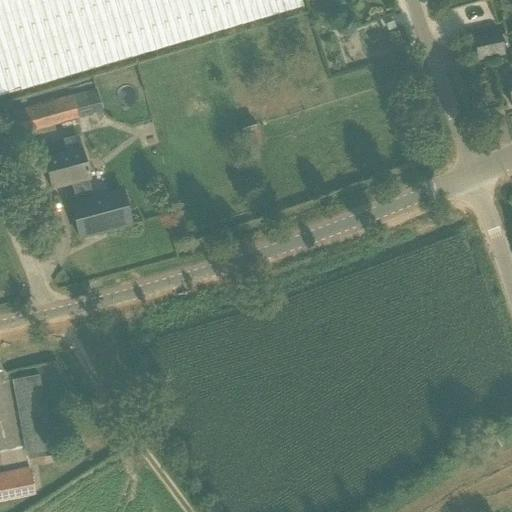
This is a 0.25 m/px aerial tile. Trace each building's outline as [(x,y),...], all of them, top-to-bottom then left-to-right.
[(0,0),(0,98),(303,10),(300,0),(0,0)] [(501,35),(493,36),(473,41),(477,61),(505,55),(501,35)] [(14,112),(21,136),(77,120),(71,97),(52,102),(52,100),(38,104),(38,106),(14,112)] [(79,240),(131,226),(122,193),(94,201),(90,183),(91,183),(83,150),(43,160),(51,191),(71,186),(76,205),(70,207),(79,240)] [(39,376),(13,381),(27,456),(52,451),(39,376)] [(497,435),(483,444),(489,455),(503,446),(497,435)] [(0,476),(0,503),(36,497),(31,471),(0,476)]
